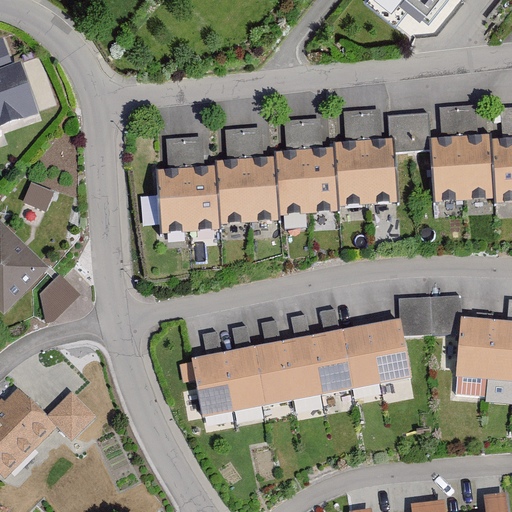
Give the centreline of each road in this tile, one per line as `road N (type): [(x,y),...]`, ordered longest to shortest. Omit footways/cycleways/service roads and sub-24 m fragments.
road 1 (residential): [(511,52),(96,101)]
road 2 (residential): [(114,321),(389,268),(511,266)]
road 3 (residential): [(511,463),(364,476),(287,511)]
road 4 (residential): [(114,321),(96,101)]
road 5 (residential): [(201,511),(145,412),(114,321)]
road 6 (residential): [(96,101),(60,38),(0,4)]
